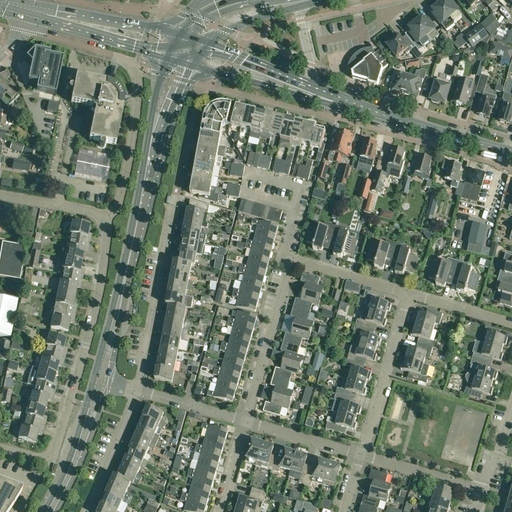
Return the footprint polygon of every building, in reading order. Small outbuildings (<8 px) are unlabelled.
[(439,5),(450,19),(451,20),(452,19),(455,24),(463,17),(459,12),(461,11),(452,0),(446,0),(439,5)] [(471,9),(475,5),(476,7),(483,1),(482,0),(464,0),(471,8),(470,8),(471,9)] [(450,19),(439,5),(433,10),(435,13),(433,15),(441,25),(444,29),(449,26),(446,22),(450,19)] [(491,17),(481,26),(491,36),(500,27),(491,17)] [(422,19),(416,24),(426,37),(431,44),(439,37),(434,30),(435,30),(428,22),(426,23),(422,19)] [(426,37),(416,24),(409,29),(413,33),(411,35),(417,44),(418,44),(421,48),(426,44),(422,40),(426,37)] [(474,48),(488,37),(481,27),(465,37),(474,48)] [(398,37),(387,46),(397,58),(408,50),(398,37)] [(463,47),(457,39),(451,43),(457,51),(463,47)] [(501,57),(509,60),(511,51),(511,50),(491,45),(489,54),(501,57)] [(26,59),(31,64),(27,82),(37,84),(36,92),(45,93),(45,94),(55,96),(63,59),(49,56),(50,53),(34,50),(26,59)] [(377,53),(364,63),(364,64),(351,73),(353,80),(368,84),(378,87),(382,71),(388,66),(377,53)] [(452,69),(449,78),(456,80),(460,65),(452,62),(450,69),(452,69)] [(483,65),(477,62),(473,76),(479,78),(483,65)] [(408,78),(404,95),(417,98),(421,82),(422,80),(424,81),(426,73),(423,72),(417,73),(415,80),(408,78)] [(0,100),(0,101),(1,101),(6,106),(7,106),(9,107),(18,98),(16,96),(17,95),(11,90),(12,90),(4,82),(9,77),(7,73),(0,75),(0,100)] [(404,95),(408,78),(396,74),(391,91),(404,95)] [(107,86),(106,86),(106,83),(76,77),(74,88),(73,88),(71,87),(70,87),(69,88),(68,89),(68,91),(70,92),(72,92),(73,92),(70,104),(89,107),(89,108),(89,109),(89,110),(90,111),(91,113),(92,113),(92,114),(93,114),(94,114),(93,118),(92,118),(91,118),(91,119),(90,119),(90,120),(87,137),(87,138),(87,139),(88,140),(89,140),(100,143),(99,144),(99,146),(100,147),(101,148),(102,148),(103,147),(104,146),(104,145),(104,144),(115,146),(123,108),(120,108),(121,106),(121,104),(121,103),(120,101),(120,99),(120,98),(119,97),(118,95),(118,94),(117,92),(116,91),(114,90),(113,89),(112,88),(110,87),(109,87),(107,86)] [(461,78),(459,83),(458,88),(453,103),(465,106),(468,97),(470,98),(474,82),(468,80),(461,78)] [(450,83),(444,82),(437,79),(436,84),(431,101),(444,104),(450,83)] [(498,81),(494,92),(501,93),(504,82),(498,81)] [(483,94),(481,99),(477,114),(489,118),(491,109),(493,110),(495,103),(496,98),(483,94)] [(511,103),(504,101),(502,106),(498,120),(510,124),(511,117),(511,103)] [(58,104),(49,102),(47,112),(56,114),(58,104)] [(232,106),(227,104),(222,104),(217,105),(212,107),(208,110),(206,114),(204,119),(203,124),(223,127),(224,126),(224,125),(226,125),(231,126),(235,109),(231,108),(232,106)] [(231,126),(241,129),(246,109),(236,107),(235,109),(231,126)] [(15,109),(9,115),(17,123),(23,116),(15,109)] [(245,130),(251,131),(256,112),(246,109),(241,129),(240,133),(244,134),(245,130)] [(251,132),(260,135),(266,114),(265,115),(256,113),(256,112),(251,131),(251,132)] [(276,117),(266,114),(260,135),(260,138),(263,139),(264,135),(271,136),(276,117)] [(280,140),(281,140),(286,119),(276,117),(271,136),(281,139),(280,140)] [(281,140),(291,142),(296,122),(295,122),(295,123),(286,121),(286,119),(281,140)] [(300,148),(301,144),(306,124),(296,122),(291,142),(291,143),(291,141),(297,143),(296,147),(300,148)] [(203,124),(201,134),(221,138),(223,127),(203,124)] [(311,147),(315,128),(316,127),(306,124),(301,144),(310,146),(310,147),(311,147)] [(325,131),(315,128),(311,147),(320,150),(325,131)] [(337,164),(345,135),(337,132),(334,144),(332,143),(329,153),(335,155),(333,163),(337,164)] [(219,147),(221,138),(201,134),(199,144),(219,147)] [(345,135),(337,164),(341,165),(343,157),(348,159),(351,149),(350,149),(353,137),(345,135)] [(360,158),(358,164),(372,168),(373,162),(374,162),(376,155),(374,154),(377,144),(365,141),(360,158)] [(10,150),(22,154),(24,147),(12,143),(10,150)] [(199,144),(197,154),(217,158),(219,147),(199,144)] [(388,165),(389,165),(386,175),(387,175),(387,176),(399,179),(400,173),(401,173),(404,162),(402,162),(405,153),(392,149),(388,165)] [(113,156),(79,150),(74,176),(108,183),(113,156)] [(247,166),(253,167),(256,155),(250,153),(247,166)] [(197,154),(196,164),(215,168),(221,169),(223,159),(217,158),(197,154)] [(262,170),(266,157),(260,156),(257,168),(262,170)] [(266,157),(262,170),(268,171),(272,159),(266,157)] [(428,181),(428,180),(431,170),(429,169),(431,161),(419,157),(415,173),(423,175),(421,179),(427,181),(428,181)] [(13,161),(12,170),(29,173),(30,164),(13,161)] [(282,175),(285,162),(280,161),(276,173),(282,175)] [(291,164),(285,162),(282,175),(288,176),(291,164)] [(444,163),(442,170),(447,171),(445,177),(453,180),(451,188),(457,190),(458,184),(459,184),(460,177),(459,176),(461,167),(449,164),(444,163)] [(213,178),(215,168),(196,164),(194,174),(213,178)] [(327,167),(327,166),(322,164),(319,176),(323,178),(327,167)] [(232,165),(231,171),(244,173),(245,167),(232,165)] [(302,180),(305,167),(299,166),(296,178),(302,180)] [(352,168),(343,166),(338,185),(346,187),(352,168)] [(311,169),(305,167),(302,180),(308,181),(311,169)] [(244,173),(231,171),(230,177),(242,179),(244,173)] [(470,185),(468,192),(470,192),(469,194),(474,196),(477,187),(481,188),(485,174),(473,171),(469,185),(470,185)] [(381,194),(387,176),(386,176),(386,175),(377,172),(371,191),(381,194)] [(212,188),(213,178),(194,174),(192,184),(212,188)] [(402,193),(408,195),(413,180),(406,178),(402,193)] [(367,201),(372,183),(364,180),(358,198),(367,201)] [(212,188),(192,184),(190,194),(199,196),(198,199),(217,204),(218,196),(210,194),(212,188)] [(228,185),(227,191),(240,193),(241,187),(228,185)] [(240,193),(227,191),(226,197),(239,199),(240,193)] [(370,195),(365,212),(370,213),(374,196),(370,195)] [(429,204),(436,206),(439,197),(431,195),(429,204)] [(244,214),(248,202),(242,200),(238,212),(244,214)] [(185,219),(203,222),(204,213),(208,214),(209,207),(190,201),(188,209),(187,209),(185,219)] [(253,204),(248,202),(244,214),(250,216),(253,204)] [(3,213),(12,215),(12,212),(21,213),(22,208),(13,206),(4,204),(3,213)] [(256,218),(259,205),(253,204),(250,216),(256,218)] [(265,207),(259,205),(256,218),(261,219),(265,207)] [(267,221),(271,209),(265,207),(261,219),(267,221)] [(27,234),(33,235),(37,211),(31,209),(27,234)] [(276,210),(271,209),(267,221),(273,223),(276,210)] [(273,223),(279,224),(282,212),(276,210),(273,223)] [(434,214),(427,212),(425,220),(432,222),(434,214)] [(469,216),(459,214),(457,220),(468,222),(469,216)] [(200,233),(203,222),(185,219),(183,230),(200,233)] [(255,234),(275,239),(278,227),(252,220),(251,224),(258,226),(255,234)] [(68,240),(89,245),(91,238),(87,237),(89,226),(72,223),(68,240)] [(320,226),(319,230),(309,228),(305,243),(314,246),(313,250),(321,252),(322,248),(328,250),(335,226),(325,223),(324,227),(320,226)] [(473,225),(469,244),(482,248),(487,228),(473,225)] [(335,226),(328,250),(334,252),(333,256),(342,258),(343,254),(352,257),(357,241),(347,239),(349,235),(345,234),(346,229),(335,226)] [(207,234),(200,233),(183,230),(181,241),(205,245),(207,234)] [(19,234),(18,241),(29,243),(30,236),(19,234)] [(275,239),(255,234),(253,242),(247,241),(246,245),(271,252),(275,239)] [(65,258),(82,262),(84,251),(88,252),(89,245),(68,240),(65,258)] [(203,256),(205,245),(181,241),(179,251),(196,255),(203,256)] [(384,266),(390,268),(397,244),(386,241),(385,245),(381,244),(380,248),(371,245),(366,261),(375,264),(374,268),(383,270),(384,266)] [(0,278),(19,282),(25,249),(1,244),(0,251),(0,278)] [(390,268),(396,270),(395,274),(403,276),(404,272),(414,275),(418,259),(409,257),(410,253),(406,251),(407,247),(397,244),(390,268)] [(246,245),(245,249),(242,257),(249,259),(268,264),(271,252),(246,245)] [(32,251),(29,269),(35,270),(39,253),(32,251)] [(194,266),(196,255),(179,251),(177,262),(194,266)] [(82,262),(65,258),(61,276),(82,280),(84,273),(80,272),(82,262)] [(268,264),(249,259),(247,267),(240,265),(239,269),(265,276),(268,264)] [(451,286),(458,262),(448,259),(446,263),(443,262),(441,266),(432,263),(428,279),(437,282),(436,286),(444,288),(445,284),(451,286)] [(501,267),(498,278),(511,281),(511,261),(511,266),(507,265),(505,269),(501,267)] [(194,266),(177,262),(174,262),(172,272),(189,276),(191,265),(194,266)] [(458,262),(451,286),(457,288),(456,291),(465,294),(466,290),(475,293),(480,277),(470,274),(472,270),(468,269),(469,265),(458,262)] [(245,275),(243,283),(262,288),(265,276),(239,269),(238,273),(245,275)] [(25,272),(23,282),(30,284),(32,273),(25,272)] [(172,272),(170,283),(187,287),(189,276),(172,272)] [(305,284),(303,292),(321,297),(323,289),(317,287),(320,278),(303,273),(300,282),(305,284)] [(82,280),(61,276),(57,293),(75,297),(77,286),(81,287),(82,280)] [(511,281),(498,278),(495,289),(499,290),(498,294),(502,295),(500,304),(511,307),(511,281)] [(346,282),(344,291),(348,292),(349,291),(359,294),(361,287),(346,282)] [(185,297),(187,287),(170,283),(168,294),(185,297)] [(258,300),(262,288),(243,283),(240,291),(234,289),(233,293),(258,300)] [(333,291),(330,301),(336,303),(339,292),(333,291)] [(368,311),(385,316),(387,312),(389,312),(391,305),(383,303),(384,297),(365,291),(363,298),(367,299),(366,304),(370,305),(368,311)] [(318,306),(321,297),(303,292),(300,301),(295,299),(293,308),(310,313),(312,305),(318,306)] [(75,297),(57,293),(54,311),(75,315),(76,308),(72,307),(75,297)] [(255,313),(258,300),(233,293),(232,298),(238,299),(236,308),(255,313)] [(183,308),(185,297),(168,294),(166,305),(169,305),(186,309),(186,308),(183,308)] [(0,337),(10,340),(17,301),(0,298),(0,337)] [(169,305),(167,316),(184,320),(186,309),(169,305)] [(307,321),(310,313),(293,308),(290,317),(295,319),(293,327),(311,332),(313,323),(307,321)] [(333,313),(323,310),(321,316),(331,319),(333,313)] [(427,310),(425,316),(417,313),(415,320),(417,321),(416,325),(433,330),(435,324),(439,326),(442,314),(427,310)] [(75,315),(54,311),(50,329),(67,332),(69,322),(73,322),(75,315)] [(384,320),(385,316),(368,311),(367,317),(365,322),(357,320),(355,326),(374,332),(376,326),(384,328),(387,321),(384,320)] [(229,319),(228,323),(253,330),(257,318),(238,312),(235,321),(229,319)] [(22,322),(23,314),(17,313),(15,321),(22,322)] [(182,330),(184,320),(167,316),(165,327),(182,330)] [(250,342),(253,330),(228,323),(227,327),(233,329),(231,337),(250,342)] [(431,336),(433,330),(416,325),(415,329),(412,329),(410,336),(419,338),(417,344),(420,345),(432,349),(436,350),(438,344),(430,341),(431,336)] [(318,334),(328,336),(330,329),(320,326),(318,334)] [(358,346),(376,350),(377,346),(379,347),(381,340),(373,337),(374,332),(355,326),(353,332),(362,334),(360,340),(358,346)] [(508,339),(499,337),(501,331),(486,326),(482,338),(486,339),(485,345),(502,350),(503,346),(505,346),(508,339)] [(180,341),(182,330),(165,327),(162,338),(180,341)] [(311,332),(293,327),(290,335),(285,334),(283,343),(300,348),(302,339),(308,341),(311,332)] [(49,335),(44,352),(64,359),(66,352),(63,350),(66,340),(49,335)] [(250,342),(231,337),(228,345),(222,343),(221,347),(246,354),(250,342)] [(178,352),(180,341),(162,338),(160,349),(178,352)] [(477,342),(473,354),(472,360),(491,365),(492,360),(501,362),(503,355),(501,354),(502,350),(485,345),(477,342)] [(307,350),(300,348),(283,343),(280,352),(285,353),(283,361),(301,367),(304,358),(307,350)] [(376,350),(358,346),(352,344),(347,361),(364,366),(366,360),(375,362),(377,355),(374,355),(376,350)] [(432,349),(420,345),(417,344),(415,350),(407,348),(405,355),(407,355),(406,360),(423,365),(425,359),(429,360),(432,349)] [(224,361),(243,366),(246,354),(221,347),(220,351),(226,353),(224,361)] [(178,352),(160,349),(158,360),(176,363),(178,352)] [(44,352),(38,370),(55,375),(58,364),(62,366),(64,359),(44,352)] [(158,360),(156,370),(174,374),(176,363),(158,360)] [(364,366),(347,361),(345,360),(344,366),(352,369),(350,374),(349,380),(366,385),(367,381),(369,381),(371,374),(363,372),(364,366)] [(431,367),(423,365),(406,360),(405,364),(402,363),(400,370),(409,373),(407,379),(426,384),(431,367)] [(473,366),(470,378),(492,384),(493,380),(495,381),(498,374),(489,371),(491,365),(472,360),(470,366),(473,366)] [(215,367),(214,371),(239,379),(243,366),(224,361),(222,369),(215,367)] [(298,376),(301,367),(283,361),(280,370),(275,368),(273,377),(290,382),(292,374),(298,376)] [(320,373),(321,372),(322,367),(314,365),(313,370),(318,372),(320,373)] [(38,370),(33,387),(54,393),(56,386),(52,385),(55,375),(38,370)] [(172,383),(174,374),(156,370),(154,380),(172,383)] [(236,391),(239,379),(214,371),(213,375),(219,377),(217,385),(236,391)] [(290,382),(273,377),(270,386),(275,388),(273,396),(291,401),(294,392),(287,391),(290,382)] [(470,378),(467,389),(465,389),(464,395),(481,400),(482,394),(491,396),(493,389),(491,388),(492,384),(470,378)] [(5,379),(4,388),(12,390),(14,381),(5,379)] [(364,389),(366,385),(349,380),(347,386),(345,391),(337,389),(335,395),(355,400),(356,394),(365,397),(367,390),(364,389)] [(236,391),(217,385),(215,393),(208,391),(207,396),(232,403),(236,391)] [(52,400),(54,393),(33,387),(28,404),(45,409),(48,399),(52,400)] [(353,406),(355,400),(335,395),(334,401),(335,401),(332,412),(339,414),(356,419),(357,415),(359,416),(361,408),(353,406)] [(288,410),(291,401),(273,396),(270,404),(266,403),(263,412),(280,417),(282,409),(288,410)] [(28,404),(23,421),(44,428),(46,421),(42,419),(45,409),(28,404)] [(147,407),(143,417),(165,427),(167,422),(161,420),(164,414),(147,407)] [(356,419),(339,414),(337,420),(333,419),(331,424),(327,423),(325,429),(345,435),(346,429),(355,431),(357,424),(354,423),(356,419)] [(163,431),(165,427),(143,417),(139,427),(155,434),(157,428),(163,431)] [(44,428),(23,421),(18,439),(35,444),(38,433),(42,435),(44,428)] [(207,431),(205,439),(224,444),(228,432),(202,424),(201,429),(207,431)] [(160,436),(155,434),(139,427),(134,437),(156,446),(160,436)] [(154,451),(156,446),(134,437),(130,447),(146,454),(148,449),(154,451)] [(221,456),(224,444),(205,439),(203,447),(196,445),(195,449),(221,456)] [(256,467),(262,444),(251,441),(246,459),(243,458),(242,463),(256,467)] [(272,471),(276,459),(276,457),(271,456),(273,447),(271,447),(270,444),(266,443),(264,444),(262,444),(256,467),(272,471)] [(143,460),(146,454),(130,447),(126,456),(146,466),(148,462),(143,460)] [(218,467),(221,456),(195,449),(194,453),(200,455),(199,461),(218,467)] [(172,459),(174,454),(169,452),(166,450),(163,455),(172,459)] [(282,459),(276,457),(276,459),(272,471),(278,473),(280,468),(290,471),(295,453),(294,451),(290,450),(288,451),(285,450),(282,459)] [(310,467),(304,465),(307,457),(295,453),(290,471),(301,475),(299,483),(305,485),(310,467)] [(126,456),(121,467),(138,474),(140,468),(144,470),(146,466),(126,456)] [(312,483),(322,486),(329,463),(318,460),(316,469),(310,467),(305,485),(311,487),(312,483)] [(188,473),(214,480),(218,467),(199,461),(196,471),(189,469),(188,473)] [(340,466),(329,463),(322,486),(334,489),(340,466)] [(143,476),(138,474),(121,467),(117,477),(130,483),(138,487),(143,476)] [(371,489),(389,494),(391,485),(385,484),(388,475),(371,470),(368,479),(373,481),(371,489)] [(210,493),(214,480),(188,473),(187,477),(193,479),(191,487),(210,493)] [(114,476),(110,486),(126,493),(130,483),(117,477),(114,476)] [(420,480),(414,478),(410,491),(416,493),(420,480)] [(0,511),(8,511),(9,511),(14,504),(19,497),(22,492),(0,483),(0,511)] [(122,503),(126,493),(110,486),(106,495),(122,503)] [(182,493),(181,498),(207,505),(210,493),(191,487),(189,495),(182,493)] [(433,497),(451,502),(454,492),(436,487),(433,497)] [(252,495),(264,498),(266,493),(254,489),(252,495)] [(386,503),(389,494),(371,489),(368,498),(363,496),(361,505),(378,510),(380,502),(386,503)] [(116,511),(117,511),(122,503),(106,495),(101,505),(116,511)] [(240,497),(237,508),(248,511),(260,511),(264,498),(252,495),(251,501),(249,500),(240,497)] [(447,511),(451,502),(433,497),(430,508),(444,511),(447,511)] [(184,511),(204,511),(207,505),(181,498),(180,501),(186,503),(184,511)] [(407,501),(404,511),(408,511),(410,511),(413,502),(407,501)] [(312,511),(313,511),(315,506),(303,503),(302,509),(312,511)]
